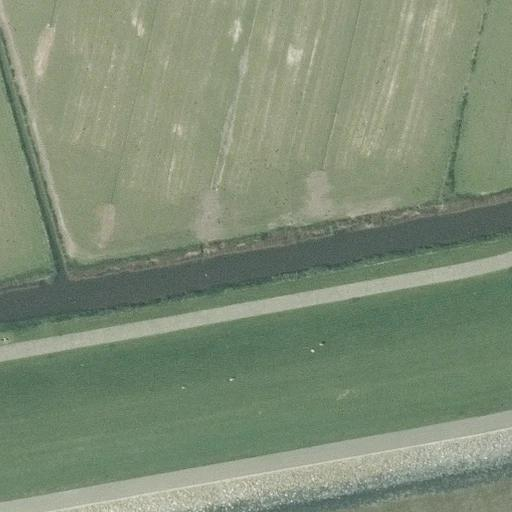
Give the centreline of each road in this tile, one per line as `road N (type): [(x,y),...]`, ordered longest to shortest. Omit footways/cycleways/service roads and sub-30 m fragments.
road 1 (unclassified): [(0,362),(511,263)]
road 2 (unclassified): [(99,511),(511,432)]
